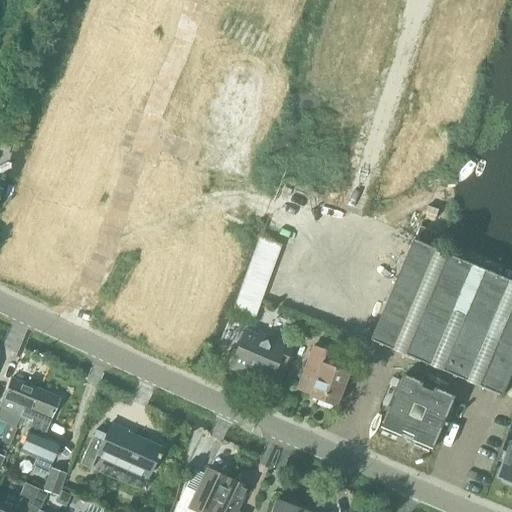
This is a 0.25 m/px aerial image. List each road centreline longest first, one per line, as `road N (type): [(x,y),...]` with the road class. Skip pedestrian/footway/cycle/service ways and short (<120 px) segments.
road 1 (tertiary): [(476,511),(0,296)]
road 2 (unknown): [(336,448),(347,359),(311,274)]
